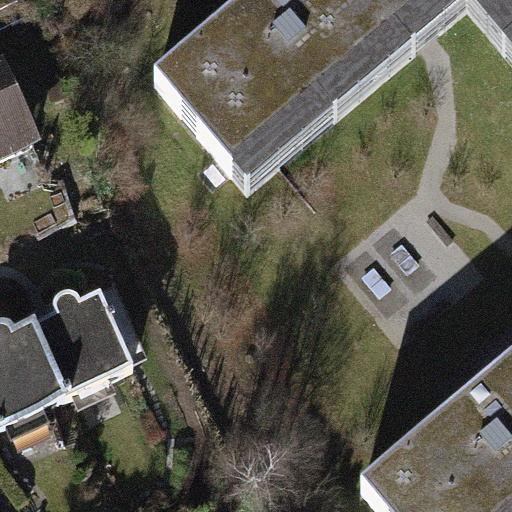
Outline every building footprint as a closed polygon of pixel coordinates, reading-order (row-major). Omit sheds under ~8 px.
[(438,0),(234,0),(128,90),(220,195),(438,0)] [(511,0),(438,0),(511,89),(511,0)] [(0,176),(35,160),(0,83),(0,176)] [(48,329),(24,340),(55,414),(125,384),(90,309),(77,316),(66,305),(56,306),(47,315),(48,329)] [(0,439),(55,414),(24,340),(7,346),(0,339),(0,439)] [(511,511),(511,341),(327,492),(343,511),(511,511)]
